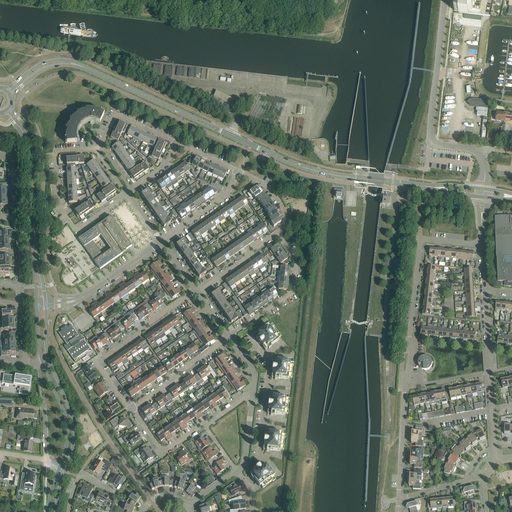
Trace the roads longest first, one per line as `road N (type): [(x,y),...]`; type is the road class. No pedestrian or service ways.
road 1 (residential): [(398,498),(420,238),(482,244)]
road 2 (tertiary): [(383,181),(294,163),(99,74)]
road 3 (tertiary): [(45,300),(30,138),(10,106)]
road 4 (tertiary): [(4,111),(27,151),(36,303)]
road 5 (residential): [(479,153),(431,141),(446,0)]
road 6 (residential): [(128,192),(80,227),(61,210),(55,153),(97,147)]
road 7 (residential): [(132,408),(96,362),(196,290)]
road 8 (residential): [(494,445),(485,289)]
road 9 (residential): [(229,336),(293,287),(296,260),(277,231)]
road 10 (residential): [(132,408),(229,336)]
